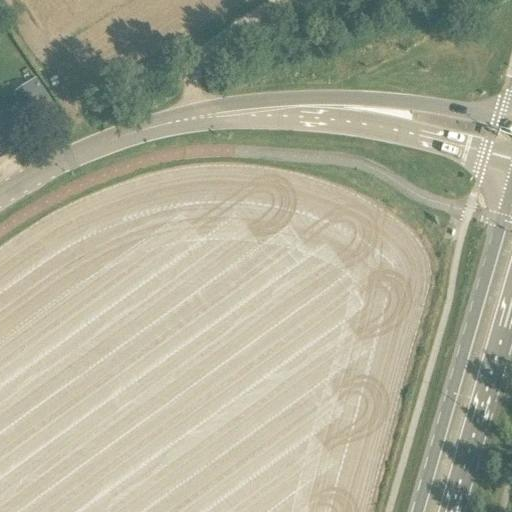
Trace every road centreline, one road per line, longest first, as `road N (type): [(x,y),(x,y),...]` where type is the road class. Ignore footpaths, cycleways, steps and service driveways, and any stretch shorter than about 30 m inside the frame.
road 1 (primary): [(511,189),(429,511)]
road 2 (tertiary): [(511,148),(330,113),(194,118)]
road 3 (unknown): [(0,205),(130,137),(194,118)]
road 4 (primary): [(465,511),(511,342)]
road 5 (track): [(194,118),(200,62),(294,0)]
